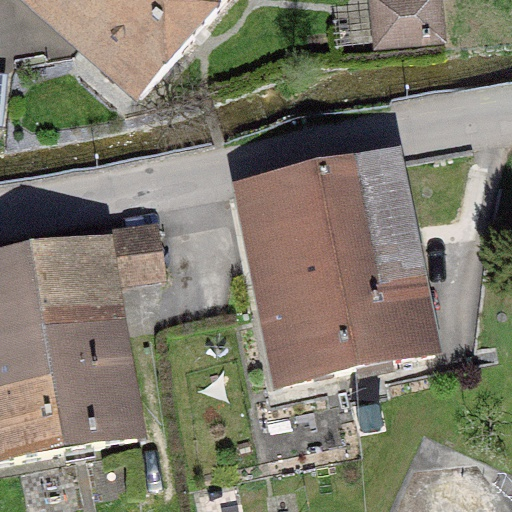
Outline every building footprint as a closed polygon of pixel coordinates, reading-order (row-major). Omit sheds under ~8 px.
[(21,0),(141,107),(237,1),(236,0),(21,0)] [(426,1),(364,6),(368,57),(430,53),(426,1)] [(237,210),(278,411),(428,380),(387,179),(237,210)] [(154,234),(103,242),(106,261),(111,295),(163,286),(154,234)] [(106,261),(0,278),(0,471),(137,449),(111,295),(106,261)]
